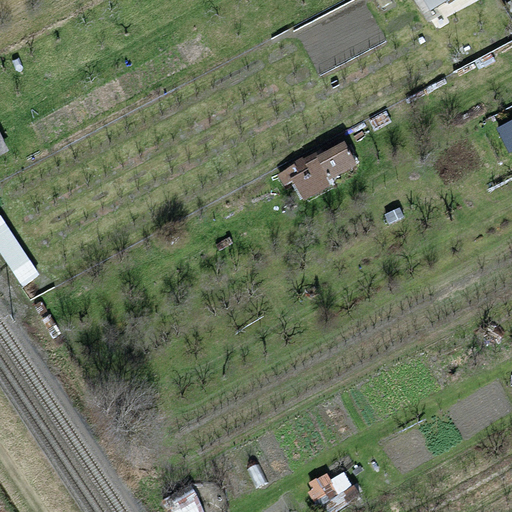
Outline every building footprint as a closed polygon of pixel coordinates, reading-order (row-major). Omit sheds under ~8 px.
[(511,148),(511,122),(499,129),(511,150),(511,148)] [(316,153),(280,173),(285,183),(294,178),(304,197),(328,184),(325,178),(353,163),(342,144),(318,157),(316,153)] [(38,274),(0,217),(0,248),(23,284),(38,274)] [(325,511),(328,511),(358,494),(354,486),(351,488),(343,474),(330,482),(326,476),(312,484),(315,490),(313,491),(325,511)] [(203,511),(189,487),(166,500),(173,511),(203,511)]
